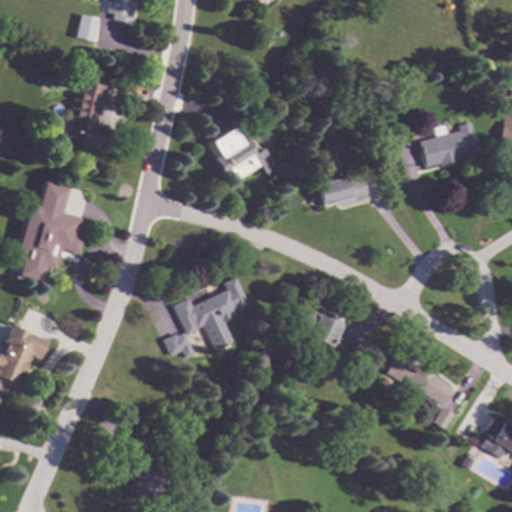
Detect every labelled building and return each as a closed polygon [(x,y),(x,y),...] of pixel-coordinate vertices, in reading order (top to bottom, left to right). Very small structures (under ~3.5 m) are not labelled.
[(129,0),(127,22),(108,20),(109,14),(102,13),(103,4),(101,4),(101,0),(129,0)] [(92,19),(74,17),(71,40),(89,42),(92,19)] [(101,85),(93,125),(108,129),(104,150),(77,144),(79,136),(64,133),(67,118),(65,117),(70,90),(73,90),(75,80),(101,85)] [(511,108),(511,150),(492,146),(502,106),(511,108)] [(468,132),(467,132),(472,154),(453,159),(454,160),(434,165),(433,163),(418,167),(415,152),(417,152),(414,141),(453,131),(452,126),(466,122),(468,132)] [(253,154),(263,148),(275,168),(263,175),(257,165),(228,184),(204,145),(235,125),(253,154)] [(364,198),(334,207),(333,202),(319,206),(313,185),(357,173),(364,198)] [(89,223),(74,268),(50,260),(56,241),(47,238),(53,219),(61,222),(63,215),(89,223)] [(246,305),(228,314),(230,318),(220,322),(230,342),(211,351),(199,326),(193,328),(194,331),(183,335),(169,306),(185,298),(189,306),(223,290),(219,283),(232,277),(246,305)] [(315,313),(317,310),(340,322),(327,347),(305,336),(306,334),(288,325),(298,305),(315,313)] [(42,341),(34,359),(22,354),(18,364),(22,366),(18,374),(13,372),(9,382),(15,385),(10,396),(0,391),(0,344),(7,326),(42,341)] [(190,354),(181,358),(177,351),(165,357),(158,341),(172,334),(173,337),(181,333),(190,354)] [(445,387),(434,405),(382,372),(393,354),(445,387)] [(352,377),(348,384),(340,379),(345,373),(352,377)] [(449,415),(440,430),(428,422),(438,407),(449,415)] [(511,428),(511,456),(500,449),(494,458),(475,446),(481,437),(484,439),(486,435),(480,431),(490,415),(511,428)] [(153,474),(166,470),(171,486),(131,500),(116,458),(144,448),(153,474)] [(469,461),(464,469),(457,464),(462,457),(469,461)]
